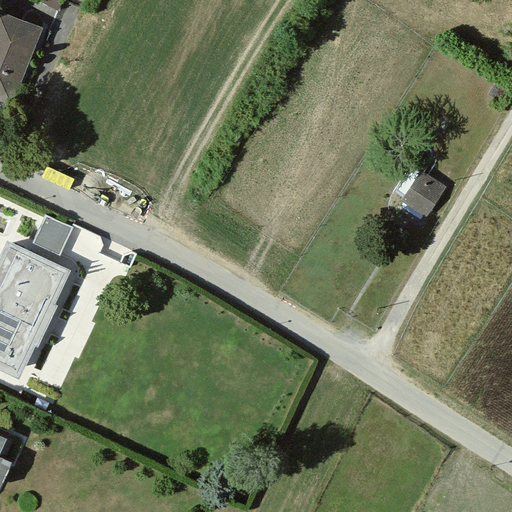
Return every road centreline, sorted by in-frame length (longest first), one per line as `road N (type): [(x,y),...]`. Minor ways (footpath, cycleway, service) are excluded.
road 1 (unclassified): [(511,460),(187,260),(0,170)]
road 2 (track): [(367,368),(511,126)]
